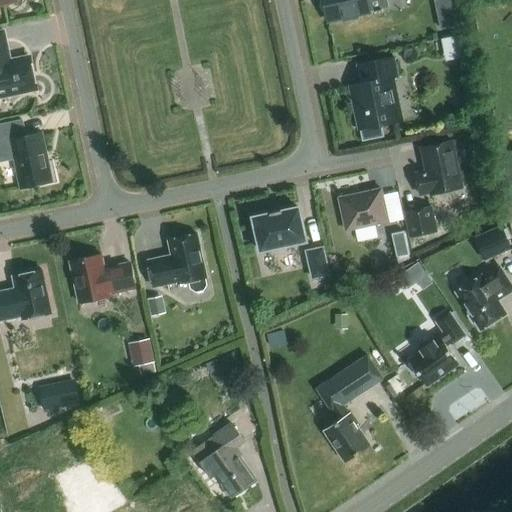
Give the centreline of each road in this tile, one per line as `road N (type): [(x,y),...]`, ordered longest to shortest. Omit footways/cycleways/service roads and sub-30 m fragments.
road 1 (residential): [(105,210),(316,165)]
road 2 (residential): [(60,0),(105,210)]
road 3 (tertiary): [(360,511),(511,408)]
road 4 (residential): [(316,165),(280,0)]
